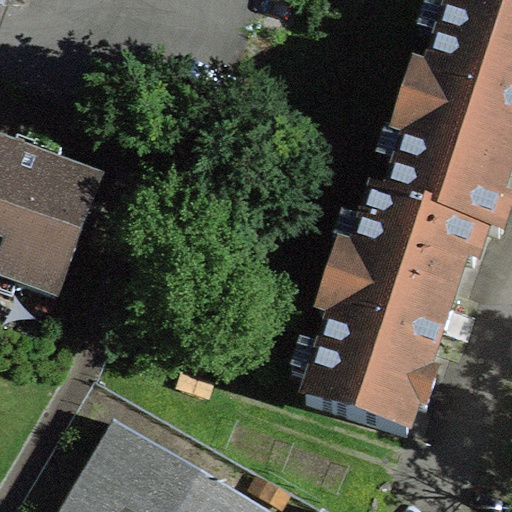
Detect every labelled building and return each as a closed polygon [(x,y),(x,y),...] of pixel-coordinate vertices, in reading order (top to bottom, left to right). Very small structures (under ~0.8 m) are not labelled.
[(511,14),(470,0),(457,0),(431,80),(416,75),(395,137),(411,142),(390,202),(485,234),(501,239),(511,204),(511,203),(502,201),(511,169),(511,14)] [(273,23),(264,46),(309,65),(318,42),(273,23)] [(0,278),(55,299),(98,186),(0,148),(0,278)] [(308,404),(408,437),(417,410),(427,413),(437,383),(428,380),(465,265),(474,268),(485,234),(390,202),(375,197),(355,259),(341,254),(321,316),(335,320),(308,404)] [(62,511),(264,511),(115,424),(62,511)]
